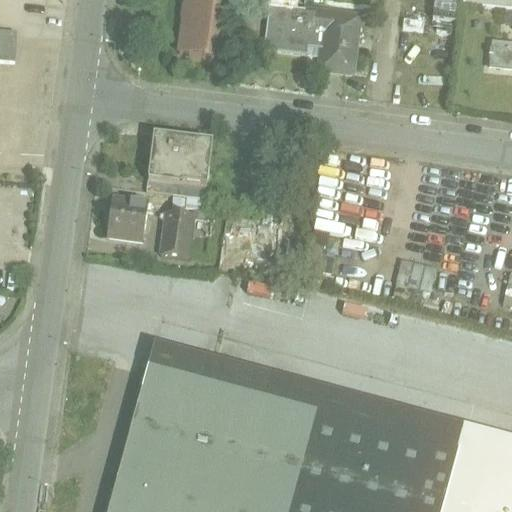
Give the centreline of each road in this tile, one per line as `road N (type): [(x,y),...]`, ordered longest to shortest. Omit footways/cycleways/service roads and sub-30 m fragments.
road 1 (unknown): [(51,297),(289,346),(511,416)]
road 2 (unclassified): [(76,84),(511,145)]
road 3 (unclassified): [(43,365),(76,84)]
road 4 (unclassified): [(23,511),(43,365)]
